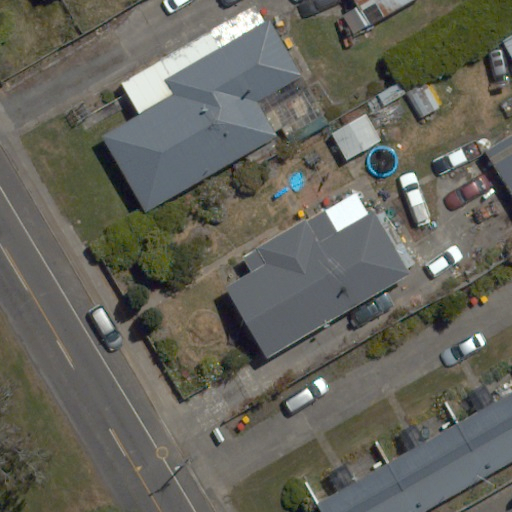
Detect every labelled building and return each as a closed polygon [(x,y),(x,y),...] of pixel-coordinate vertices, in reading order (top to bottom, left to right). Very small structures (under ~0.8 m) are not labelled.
[(352,0),(361,14),(375,5),(385,22),(421,0),(352,0)] [(260,104),(286,91),(254,28),(220,46),(213,32),(120,80),(138,115),(100,135),(140,214),(280,142),(260,104)] [(511,30),(498,42),(511,60),(511,30)] [(430,64),(400,76),(417,118),(447,106),(430,64)] [(362,111),(327,132),(345,161),(380,140),(362,111)] [(511,130),(483,148),(511,194),(511,130)] [(336,241),(317,208),(212,267),(267,366),(415,283),(379,217),(336,241)] [(349,455),(324,469),(333,484),(311,496),(319,511),(418,511),(511,459),(511,382),(496,391),(488,376),(459,392),(468,408),(427,431),(418,416),(394,429),(402,445),(357,470),(349,455)]
